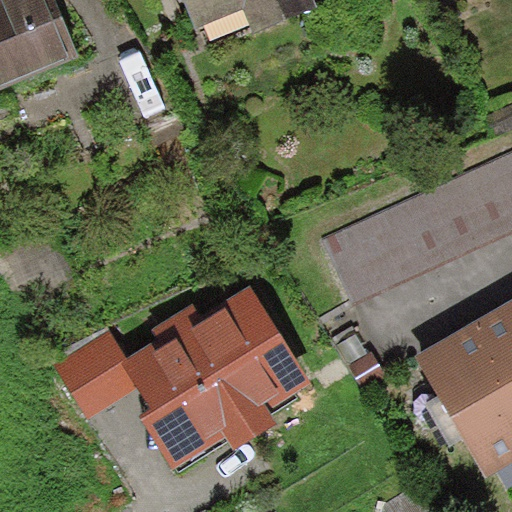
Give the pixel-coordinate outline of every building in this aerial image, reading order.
[(8,0),(9,1),(0,4),(0,85),(76,54),(53,0),(8,0)] [(306,0),(192,0),(199,16),(241,0),(251,0),(262,26),(310,8),(306,0)] [(511,162),(330,247),(354,298),(511,224),(511,162)] [(290,380),(245,305),(198,332),(191,318),(166,333),(175,347),(143,366),(186,440),(290,380)] [(511,316),(429,366),(487,465),(511,449),(511,316)] [(96,338),(57,359),(82,403),(121,382),(96,338)] [(436,511),(420,485),(387,506),(391,511),(436,511)]
